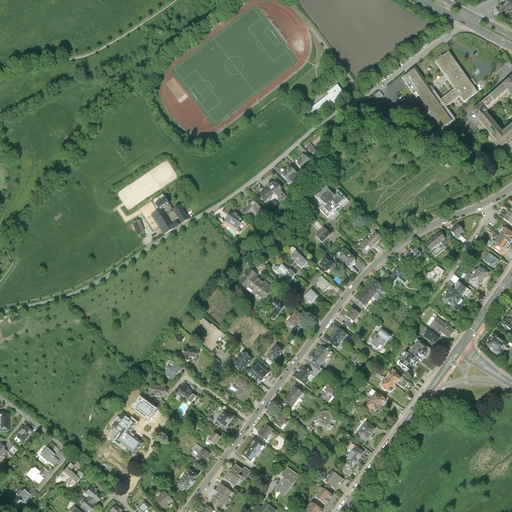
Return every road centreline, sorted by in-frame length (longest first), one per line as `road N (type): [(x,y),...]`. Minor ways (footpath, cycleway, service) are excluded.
road 1 (residential): [(0,313),(105,277),(237,192),(321,122),(466,23)]
road 2 (residential): [(511,187),(429,227),(374,265),(184,511)]
road 3 (unknown): [(233,0),(97,116),(91,136),(13,240),(0,281)]
road 4 (primary): [(342,511),(427,393)]
